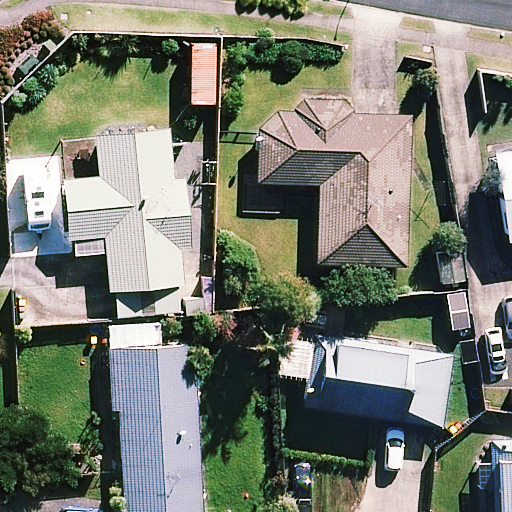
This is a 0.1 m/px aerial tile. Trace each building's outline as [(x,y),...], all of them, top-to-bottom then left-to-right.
[(350,109),(269,105),(268,127),(261,126),(258,188),(320,191),(316,269),(404,273),(411,123),(349,120),(350,109)] [(111,323),(193,317),(188,259),(183,186),(171,187),(168,139),(96,145),(99,184),(63,187),(67,244),(105,242),(111,323)] [(511,157),(490,162),(506,253),(511,251),(511,157)] [(346,320),(315,316),(301,414),(440,433),(450,365),(342,349),(346,320)] [(505,346),(483,348),(486,398),(508,396),(505,346)] [(200,511),(192,354),(109,358),(112,415),(119,414),(123,511),(200,511)] [(511,511),(511,444),(493,445),(495,511),(511,511)]
